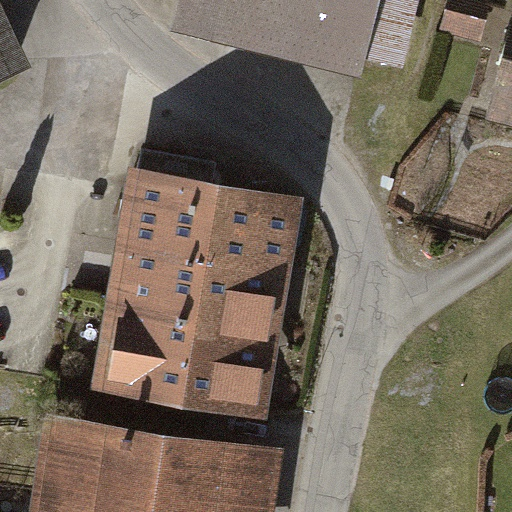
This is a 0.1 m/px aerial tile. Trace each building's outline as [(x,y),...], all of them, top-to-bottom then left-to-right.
[(179,0),(171,33),(359,84),(382,0),(179,0)] [(508,54),(490,130),(511,135),(511,7),(482,0),(453,0),(444,39),(508,54)] [(0,89),(26,77),(0,19),(0,89)] [(132,172),(114,281),(295,311),(313,203),(132,172)] [(114,281),(96,390),(276,420),(295,311),(114,281)] [(282,511),(292,454),(57,414),(40,511),(282,511)]
